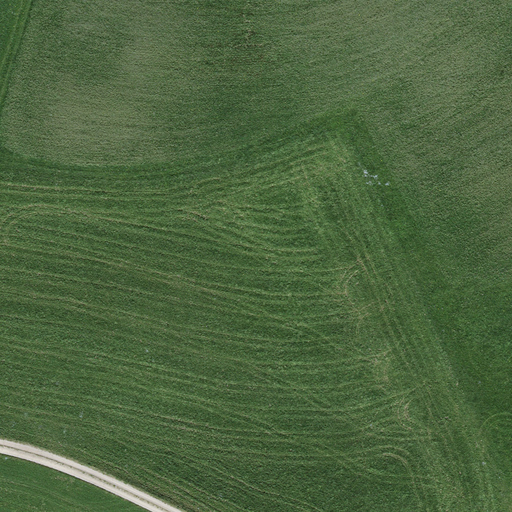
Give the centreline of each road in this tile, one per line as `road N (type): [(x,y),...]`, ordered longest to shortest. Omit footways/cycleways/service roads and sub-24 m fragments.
road 1 (track): [(0,444),(169,511)]
road 2 (track): [(30,0),(0,133)]
